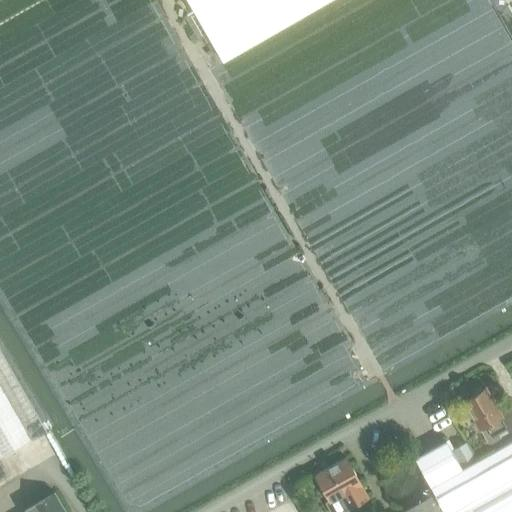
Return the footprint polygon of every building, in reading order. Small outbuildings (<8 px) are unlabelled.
[(187,0),(222,61),(326,0),(187,0)] [(0,456),(45,430),(0,351),(0,456)] [(511,407),(499,415),(484,389),(463,401),(488,445),(501,438),(498,434),(506,429),(508,433),(511,430),(511,407)] [(433,495),(402,511),(459,511),(511,482),(511,440),(476,461),(461,469),(459,466),(451,450),(445,441),(442,443),(414,458),(434,494),(433,495)] [(346,458),(315,475),(329,500),(325,502),(330,511),(343,511),(347,510),(368,498),(346,458)] [(511,511),(511,482),(459,511),(511,511)] [(25,511),(24,511),(65,511),(54,492),(24,510),(25,511)]
